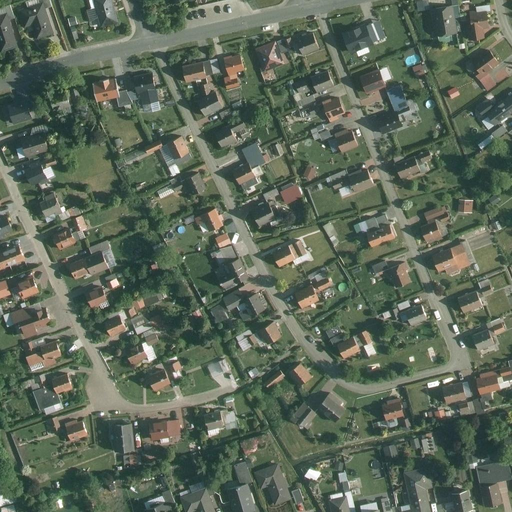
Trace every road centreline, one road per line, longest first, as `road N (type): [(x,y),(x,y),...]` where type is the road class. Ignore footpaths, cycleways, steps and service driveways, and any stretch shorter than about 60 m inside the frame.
road 1 (residential): [(318,7),(463,364),(386,385),(348,381),(305,342),(265,281),(154,45)]
road 2 (residential): [(238,386),(169,407),(119,405),(0,155)]
road 3 (residential): [(154,45),(0,85)]
road 4 (residential): [(305,10),(154,45)]
